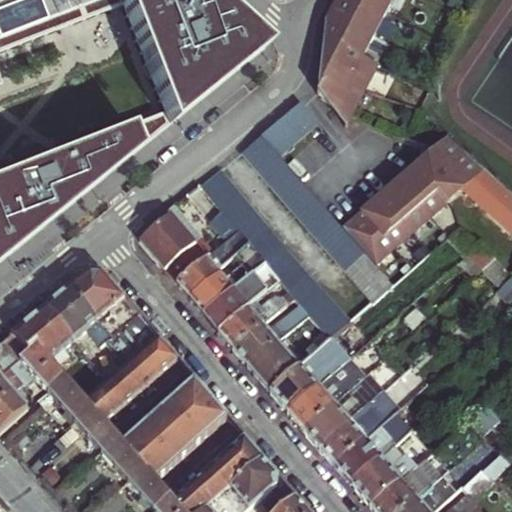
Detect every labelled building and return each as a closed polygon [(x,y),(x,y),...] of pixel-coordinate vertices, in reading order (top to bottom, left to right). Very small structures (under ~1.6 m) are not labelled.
[(0,262),(140,149),(163,131),(265,48),(213,0),(0,0),(0,51),(115,7),(157,115),(130,125),(0,175),(0,262)] [(339,0),(326,25),(325,47),(329,42),(367,74),(371,65),(355,56),(383,0),(339,0)] [(319,82),(346,114),(367,74),(329,42),(325,47),(322,79),(319,82)] [(300,99),(263,132),(280,153),(319,120),(300,99)] [(243,150),(303,219),(346,269),(375,302),(394,286),(376,264),(345,228),(280,153),(263,132),(243,150)] [(508,239),(511,234),(511,200),(497,185),(445,139),(411,170),(445,204),(461,191),(508,239)] [(355,320),(222,169),(202,186),(222,210),(241,230),(251,242),(255,247),(267,261),(278,273),(284,279),(287,283),(291,288),(298,295),(313,312),(319,318),(335,337),(355,320)] [(414,231),(445,204),(411,170),(383,195),(414,231)] [(414,231),(383,195),(345,228),(376,264),(414,231)] [(176,275),(182,282),(214,254),(179,212),(145,240),(160,257),(176,275)] [(241,230),(226,244),(235,255),(244,248),(251,242),(241,230)] [(251,242),(244,248),(248,252),(255,247),(251,242)] [(225,272),(221,267),(235,255),(226,244),(214,254),(182,282),(191,292),(195,297),(225,272)] [(225,272),(195,297),(203,307),(208,312),(267,261),(255,247),(248,252),(252,257),(229,277),(225,272)] [(267,261),(208,312),(216,322),(223,330),(254,304),(248,298),(278,273),(267,261)] [(93,272),(73,288),(114,337),(109,341),(118,352),(129,364),(143,353),(161,337),(132,305),(104,272),(93,272)] [(287,283),(284,279),(278,284),(281,288),(287,283)] [(511,308),(511,281),(499,296),(511,308)] [(291,288),(287,283),(281,288),(285,293),(291,288)] [(109,341),(114,337),(73,288),(64,295),(50,307),(79,340),(91,330),(104,346),(109,341)] [(258,310),(254,304),(223,330),(233,342),(238,348),(268,321),(283,308),(274,297),(258,310)] [(79,340),(50,307),(39,316),(16,335),(32,354),(42,346),(54,360),(79,340)] [(319,318),(313,312),(306,318),(312,324),(319,318)] [(268,321),(238,348),(247,358),(252,364),(282,338),(295,327),(292,322),(289,325),(285,320),(275,329),(268,321)] [(0,348),(0,381),(4,378),(15,369),(32,354),(16,335),(0,348)] [(170,348),(161,337),(143,353),(161,374),(180,359),(170,348)] [(264,378),(275,391),(305,364),(282,338),(252,364),(264,378)] [(334,339),(314,356),(305,364),(275,391),(286,403),(293,411),(322,385),(314,377),(344,350),(334,339)] [(32,354),(15,369),(17,372),(23,378),(34,369),(45,382),(52,390),(68,375),(63,370),(54,360),(42,346),(32,354)] [(157,378),(161,374),(143,353),(129,364),(123,369),(142,391),(157,378)] [(357,364),(352,359),(343,366),(349,372),(357,364)] [(113,378),(106,384),(125,406),(137,395),(142,391),(123,369),(113,378)] [(20,381),(23,378),(17,372),(14,375),(20,381)] [(89,399),(68,375),(52,390),(66,406),(79,420),(95,406),(89,399)] [(367,377),(352,390),(309,429),(318,440),(324,447),(364,412),(353,399),(358,395),(361,398),(374,386),(367,377)] [(0,408),(18,393),(4,378),(0,381),(0,408)] [(214,397),(197,378),(190,384),(178,395),(195,413),(214,397)] [(322,385),(293,411),(302,421),(309,429),(352,390),(346,384),(343,387),(337,381),(327,390),(322,385)] [(125,406),(106,384),(89,399),(95,406),(108,420),(118,411),(125,406)] [(409,387),(380,414),(387,422),(417,396),(409,387)] [(18,393),(0,408),(0,430),(3,434),(31,410),(18,393)] [(195,413),(178,395),(174,399),(160,411),(176,430),(195,413)] [(230,417),(214,397),(195,413),(212,433),(225,422),(230,417)] [(108,420),(95,406),(79,420),(93,437),(105,451),(122,436),(121,436),(117,431),(114,428),(108,420)] [(488,406),(468,423),(484,439),(503,420),(488,406)] [(176,430),(160,411),(156,414),(142,426),(159,445),(176,430)] [(370,413),(367,415),(364,412),(324,447),(333,457),(339,464),(382,427),(370,413)] [(195,413),(176,430),(193,449),(204,439),(212,433),(195,413)] [(159,445),(142,426),(139,429),(125,441),(142,460),(159,445)] [(382,427),(339,464),(348,474),(355,483),(385,457),(379,450),(392,439),(382,427)] [(176,430),(159,445),(176,465),(187,454),(193,449),(176,430)] [(125,441),(122,436),(105,451),(119,467),(132,481),(148,467),(142,460),(125,441)] [(265,457),(247,436),(242,440),(229,452),(246,473),(265,457)] [(148,467),(159,479),(168,471),(176,465),(159,445),(142,460),(148,467)] [(222,458),(209,469),(228,489),(233,485),(246,473),(229,452),(222,458)] [(368,497),(374,505),(403,480),(418,467),(407,454),(393,466),(385,457),(355,483),(368,497)] [(482,471),(492,481),(511,464),(501,455),(482,471)] [(246,473),(233,485),(252,506),(284,478),(278,471),(265,457),(246,473)] [(159,479),(148,467),(132,481),(145,496),(159,511),(175,497),(171,493),(168,489),(164,485),(159,479)] [(210,505),(216,499),(228,489),(209,469),(204,474),(192,484),(210,505)] [(401,511),(442,511),(467,491),(464,488),(449,470),(433,485),(401,511)] [(482,471),(464,488),(467,491),(474,500),(494,483),(492,481),(482,471)] [(403,480),(374,505),(380,511),(401,511),(433,485),(424,475),(410,487),(403,480)] [(267,502),(275,511),(276,511),(282,507),(298,494),(294,489),(288,483),(267,502)] [(201,511),(210,505),(192,484),(187,489),(176,498),(187,511),(201,511)] [(232,494),(228,489),(216,499),(220,504),(232,494)] [(286,511),(313,511),(309,506),(298,494),(282,507),(286,511)] [(187,511),(176,498),(175,497),(159,511),(158,511),(187,511)]
